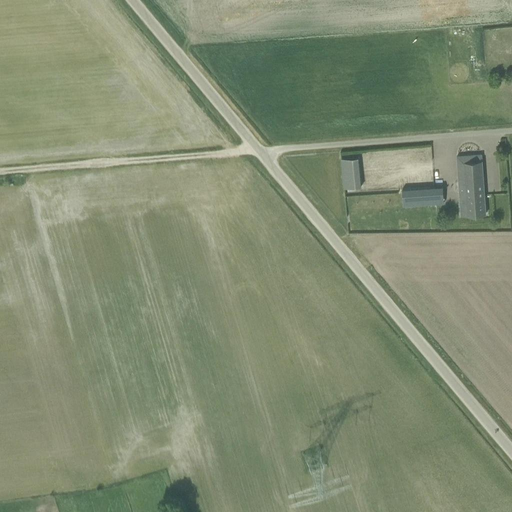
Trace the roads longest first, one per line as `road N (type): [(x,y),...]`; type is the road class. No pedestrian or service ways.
road 1 (unclassified): [(511,454),(260,152)]
road 2 (track): [(260,152),(0,174)]
road 3 (unclassified): [(260,152),(511,132)]
road 4 (unclassified): [(260,152),(133,0)]
